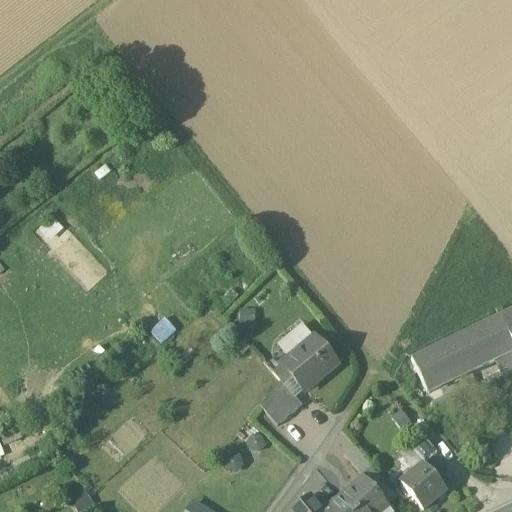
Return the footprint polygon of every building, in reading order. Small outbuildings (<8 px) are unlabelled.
[(511,312),(410,361),(426,395),(495,362),(501,375),(511,369),(511,312)] [(160,345),(175,332),(164,318),(149,331),(160,345)] [(313,340),(272,375),(280,384),(283,388),(284,387),(295,400),(303,393),(304,394),(336,367),(313,340)] [(280,384),(260,408),(277,429),(302,408),(295,400),(284,387),(283,388),(280,384)] [(457,397),(433,409),(439,423),(463,411),(457,397)] [(264,447),(260,439),(252,439),(247,445),(251,454),(260,454),(264,447)] [(435,456),(420,439),(410,447),(425,465),(435,456)] [(371,469),(354,449),(344,457),(361,477),(371,469)] [(226,474),(237,475),(243,468),(239,457),(229,455),(222,464),(226,474)] [(421,467),(400,484),(423,511),(444,494),(421,467)] [(364,480),(340,500),(350,511),(381,511),(387,507),(364,480)] [(325,511),(350,511),(340,500),(325,511)]
